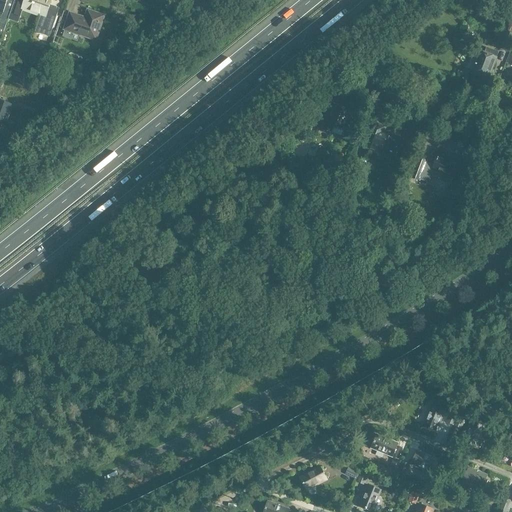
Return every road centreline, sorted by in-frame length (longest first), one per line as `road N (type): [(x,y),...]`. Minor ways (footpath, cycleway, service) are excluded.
road 1 (primary): [(46,511),(341,364),(511,250)]
road 2 (motorway): [(0,284),(352,0)]
road 3 (motorway): [(311,0),(0,252)]
road 4 (unclassified): [(511,129),(363,72)]
